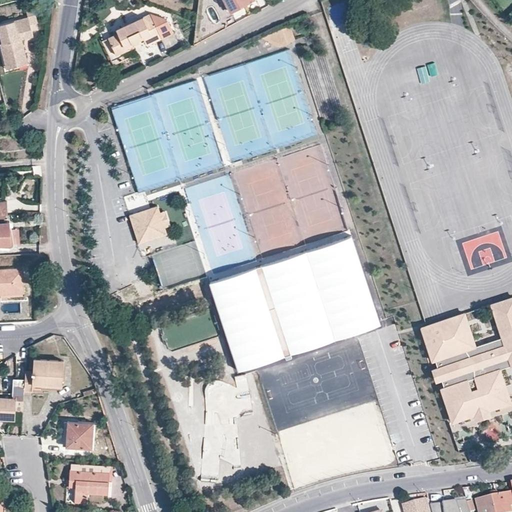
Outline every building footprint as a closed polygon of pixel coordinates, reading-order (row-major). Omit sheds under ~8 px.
[(261,0),(213,0),(214,1),(216,0),(225,0),(233,15),(261,0)] [(37,23),(32,5),(24,7),(26,16),(29,25),(37,23)] [(29,25),(26,16),(16,18),(0,23),(0,37),(1,42),(0,42),(0,47),(5,66),(17,62),(16,59),(25,56),(20,38),(32,34),(29,25)] [(162,40),(151,17),(117,32),(119,36),(109,40),(117,57),(135,49),(133,45),(143,41),(147,47),(162,40)] [(171,36),(165,23),(151,17),(162,40),(171,36)] [(294,38),(289,22),(268,32),(271,40),(280,45),(294,38)] [(25,56),(16,59),(17,62),(5,66),(6,69),(27,63),(25,56)] [(422,83),(430,81),(426,66),(418,68),(422,83)] [(140,243),(168,234),(166,229),(166,227),(161,213),(159,206),(131,215),(140,243)] [(172,227),(166,211),(161,213),(166,227),(166,229),(172,227)] [(0,243),(10,243),(10,229),(9,222),(0,222),(0,243)] [(10,229),(10,243),(18,243),(17,229),(10,229)] [(0,292),(24,291),(23,268),(0,269),(0,292)] [(465,313),(438,321),(444,338),(428,343),(433,360),(436,359),(438,367),(435,368),(438,378),(441,377),(444,385),(442,386),(447,403),(453,401),(458,417),(475,412),(476,417),(489,413),(488,408),(510,400),(500,368),(495,369),(493,363),(496,361),(497,359),(498,357),(497,354),(496,352),(494,351),(495,349),(511,343),(511,297),(492,304),(503,337),(476,346),(465,313)] [(438,321),(422,327),(428,343),(444,338),(438,321)] [(511,343),(495,349),(494,351),(496,352),(497,354),(498,357),(497,359),(496,361),(493,363),(495,369),(500,368),(511,365),(511,366),(511,365),(511,343)] [(33,391),(33,384),(63,386),(65,361),(35,358),(34,371),(27,371),(26,379),(25,386),(25,388),(25,391),(33,391)] [(238,416),(249,416),(250,376),(236,375),(236,383),(207,382),(206,420),(223,420),(223,433),(204,433),(202,478),(219,479),(220,463),(237,464),(238,416)] [(25,386),(26,379),(14,378),(14,385),(25,386)] [(25,386),(14,385),(13,398),(17,398),(18,388),(25,388),(25,386)] [(0,418),(15,419),(17,410),(24,410),(25,391),(25,388),(18,388),(17,398),(13,398),(0,397),(0,418)] [(453,401),(447,403),(452,419),(458,417),(453,401)] [(68,445),(92,447),(94,422),(69,420),(68,445)] [(90,471),(91,461),(71,460),(71,469),(90,471)] [(70,486),(76,487),(75,500),(88,502),(90,491),(109,492),(110,472),(90,471),(71,469),(70,486)] [(469,487),(462,488),(466,499),(467,501),(473,499),(469,487)] [(511,491),(476,499),(479,511),(511,511),(511,491)] [(431,511),(430,504),(428,498),(405,505),(406,511),(431,511)] [(470,511),(467,501),(466,499),(430,504),(431,511),(470,511)]
